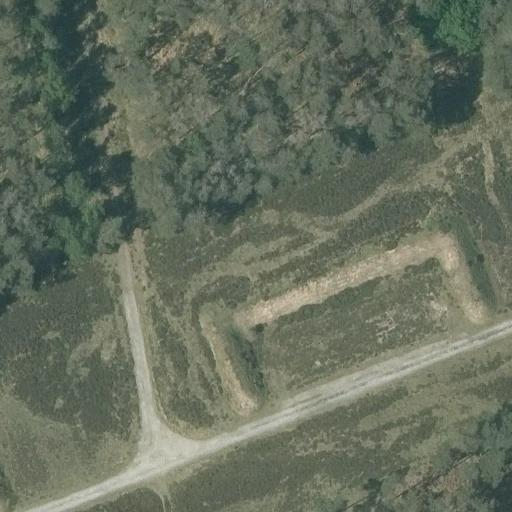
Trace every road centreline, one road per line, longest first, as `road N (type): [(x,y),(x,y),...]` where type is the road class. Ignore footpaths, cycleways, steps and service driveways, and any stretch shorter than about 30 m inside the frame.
road 1 (track): [(72,0),(148,492)]
road 2 (track): [(98,511),(511,344)]
